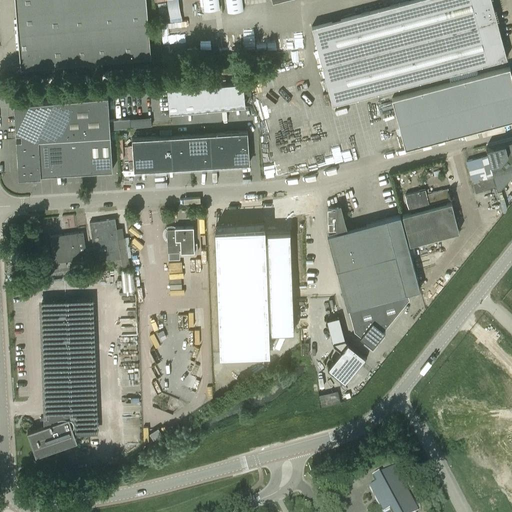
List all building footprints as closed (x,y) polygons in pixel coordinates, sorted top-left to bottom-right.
[(14,0),(20,64),(20,68),(21,68),(151,57),(146,0),(14,0)] [(218,0),(202,0),(204,10),(219,8),(218,0)] [(242,0),(225,0),(227,12),(243,10),(242,0)] [(409,0),(312,26),(316,41),(332,104),(507,57),(491,0),(409,0)] [(511,93),(510,85),(511,84),(511,80),(509,68),(510,68),(509,67),(391,99),(405,148),(511,119),(511,93)] [(243,82),(168,89),(170,113),(246,106),(243,82)] [(108,95),(14,103),(16,133),(21,133),(21,139),(38,138),(51,137),(64,137),(79,136),(110,134),(110,129),(129,127),(128,118),(109,120),(108,95)] [(136,118),(128,118),(129,127),(137,126),(136,118)] [(248,131),(232,132),(233,164),(250,163),(248,131)] [(233,164),(232,132),(216,133),(218,165),(233,164)] [(216,133),(188,135),(190,167),(218,165),(216,133)] [(112,169),(110,134),(79,136),(81,171),(112,169)] [(188,135),(173,136),(174,168),(190,167),(188,135)] [(79,136),(64,137),(65,172),(81,171),(79,136)] [(173,136),(153,137),(154,169),(174,168),(173,136)] [(53,173),(51,137),(38,138),(40,175),(41,175),(41,174),(53,173)] [(64,137),(51,137),(53,173),(65,172),(64,137)] [(154,169),(153,137),(132,138),(134,170),(154,169)] [(21,139),(16,139),(18,177),(40,175),(38,138),(21,139)] [(511,152),(511,140),(487,147),(498,185),(503,184),(511,172),(511,167),(508,154),(511,152)] [(485,150),(465,155),(475,192),(495,187),(485,150)] [(425,189),(404,194),(409,210),(450,199),(447,188),(426,194),(425,189)] [(452,202),(402,214),(410,244),(459,231),(452,202)] [(337,228),(337,231),(328,234),(347,308),(354,306),(408,292),(420,288),(400,214),(347,229),(341,203),(336,204),(336,207),(328,208),(328,214),(330,214),(330,215),(328,215),(328,219),(330,219),(330,220),(328,221),(328,228),(337,228)] [(43,225),(59,226),(59,217),(44,216),(43,225)] [(122,240),(118,240),(115,218),(89,222),(96,262),(114,259),(116,270),(129,268),(127,257),(128,257),(126,244),(123,244),(122,240)] [(181,253),(194,252),(194,227),(175,228),(175,229),(174,229),(173,228),(171,228),(170,228),(168,229),(167,229),(167,230),(166,231),(166,233),(166,234),(166,236),(167,237),(167,238),(168,252),(181,252),(181,253)] [(267,239),(266,239),(265,228),(216,230),(220,353),(270,351),(269,326),(271,326),(271,332),(294,331),(290,232),(282,232),(274,232),(267,232),(267,239)] [(79,251),(86,250),(83,231),(50,236),(54,268),(66,266),(65,260),(80,258),(79,251)] [(408,292),(354,306),(360,327),(365,331),(360,336),(373,346),(385,331),(384,330),(409,298),(408,292)] [(67,301),(44,302),(47,404),(70,403),(67,301)] [(331,319),(338,343),(349,339),(342,315),(331,319)] [(348,341),(327,366),(345,380),(365,355),(348,341)] [(338,390),(319,395),(321,406),(340,402),(338,390)] [(36,456),(77,441),(69,417),(27,431),(36,456)] [(371,494),(374,500),(376,499),(382,511),(389,511),(392,510),(393,511),(413,511),(395,477),(398,475),(394,468),(372,480),(372,481),(375,479),(378,485),(370,489),(373,494),(371,494)]
